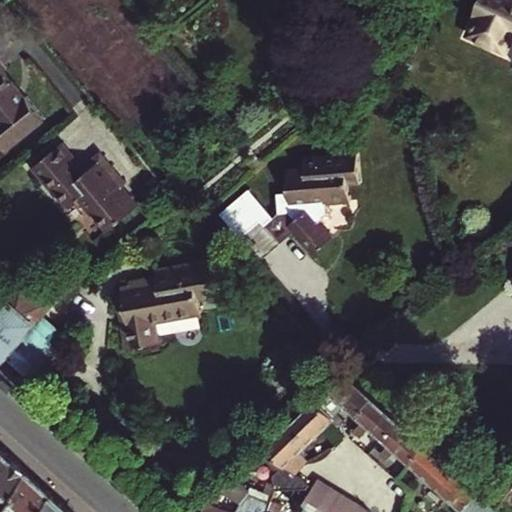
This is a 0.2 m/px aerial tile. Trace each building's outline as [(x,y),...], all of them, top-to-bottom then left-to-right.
[(511,38),(511,0),(486,0),(472,31),(508,48),(511,38)] [(8,146),(46,114),(28,92),(26,93),(5,68),(7,66),(0,57),(0,141),(4,142),(8,146)] [(112,228),(142,203),(125,184),(130,181),(102,148),(93,156),(98,161),(89,167),(85,162),(64,138),(34,164),(45,176),(48,173),(57,184),(72,201),(81,193),(85,199),(93,201),(97,206),(95,208),(112,228)] [(353,192),(350,192),(349,182),(352,182),(352,177),(364,176),(361,150),(308,155),(309,165),(290,166),(292,190),(281,191),(283,209),(288,208),(296,218),(290,223),(296,229),(315,252),(335,235),(321,219),(330,212),(329,201),(354,199),(353,192)] [(85,162),(89,167),(98,161),(93,156),(85,162)] [(54,187),(57,184),(48,173),(45,176),(54,187)] [(266,223),(275,215),(251,187),(222,211),(243,235),(263,218),(266,223)] [(95,208),(97,206),(93,201),(85,199),(94,209),(95,208)] [(243,235),(262,258),(296,229),(290,223),(296,218),(288,208),(283,209),(275,215),(266,223),(263,218),(243,235)] [(200,297),(220,294),(215,258),(158,265),(159,272),(145,274),(145,279),(132,281),(123,283),(126,303),(120,304),(126,341),(158,337),(155,316),(202,310),(200,297)] [(49,313),(61,299),(31,273),(0,308),(0,354),(7,361),(18,348),(39,324),(49,313)] [(56,328),(52,325),(57,319),(49,313),(39,324),(50,334),(56,328)] [(39,367),(60,343),(50,334),(39,324),(18,348),(39,367)] [(357,415),(375,395),(347,371),(346,372),(320,396),(319,397),(333,412),(344,402),(346,404),(357,415)] [(279,435),(291,424),(319,397),(320,396),(311,386),(271,425),(279,435)] [(384,438),(402,419),(375,395),(357,415),(364,420),(371,427),(384,438)] [(291,424),(310,443),(336,418),(337,416),(333,412),(319,397),(291,424)] [(342,424),(347,419),(339,412),(346,404),(344,402),(333,412),(337,416),(336,418),(342,424)] [(410,461),(427,441),(402,419),(384,438),(391,444),(398,450),(410,461)] [(364,435),(371,427),(364,420),(356,428),(364,435)] [(306,463),(298,455),(310,443),(291,424),(279,435),(267,446),(284,464),(286,466),(295,473),(306,463)] [(505,511),(506,511),(499,505),(427,441),(410,461),(467,511),(505,511)] [(0,499),(2,501),(24,466),(0,444),(0,499)] [(383,452),(390,458),(398,450),(391,444),(383,452)] [(284,464),(273,474),(275,488),(312,486),(295,473),(286,466),(284,464)] [(0,503),(0,511),(29,511),(46,486),(24,466),(2,501),(0,503)] [(238,474),(224,487),(242,500),(235,511),(265,511),(269,503),(249,495),(252,491),(249,488),(238,474)] [(306,505),(317,511),(330,488),(316,481),(313,486),(304,504),(306,505)] [(75,511),(46,486),(29,511),(75,511)] [(334,511),(344,496),(330,488),(317,511),(306,505),(303,511),(334,511)] [(352,511),(357,504),(344,496),(334,511),(352,511)] [(230,511),(208,503),(202,502),(197,498),(184,511),(230,511)]
